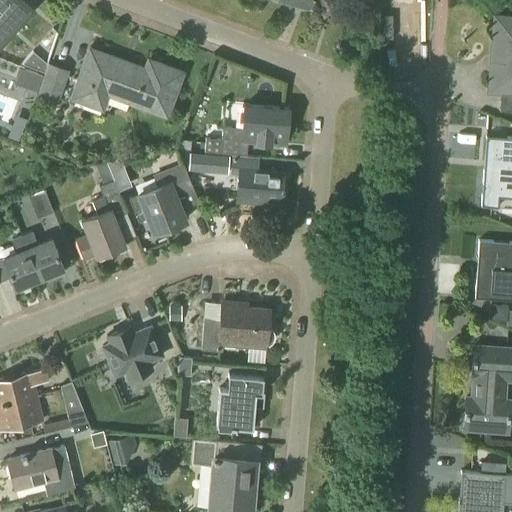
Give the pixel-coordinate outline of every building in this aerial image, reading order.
[(0,0),(0,27),(22,3),(18,0),(0,0)] [(276,0),(304,10),(307,0),(276,0)] [(511,18),(492,17),(487,93),(511,94),(511,18)] [(144,68),(88,48),(70,98),(101,109),(106,94),(165,116),(181,72),(147,59),(144,68)] [(22,63),(43,72),(46,64),(32,51),(22,63)] [(57,103),(69,70),(47,62),(35,96),(57,103)] [(283,146),(286,110),(249,107),(248,123),(240,123),(240,128),(221,127),(219,153),(246,155),(247,143),(283,146)] [(480,206),(497,207),(498,197),(511,197),(511,137),(506,137),(506,146),(492,145),(491,170),(482,170),(480,206)] [(279,206),(281,173),(257,171),(258,157),(231,154),(229,176),(236,176),(234,202),(279,206)] [(95,255),(122,245),(112,218),(126,212),(106,161),(94,163),(102,184),(98,186),(102,196),(91,201),(96,213),(81,219),(87,234),(75,239),(82,258),(95,253),(95,255)] [(154,224),(157,231),(183,220),(171,193),(191,184),(182,162),(152,174),(157,186),(128,198),(137,220),(144,217),(148,227),(154,224)] [(42,190),(51,212),(53,211),(53,210),(58,208),(50,186),(42,190)] [(36,218),(51,212),(42,190),(27,195),(36,218)] [(19,235),(37,279),(49,274),(51,279),(62,274),(61,270),(49,240),(37,245),(31,230),(19,235)] [(28,283),(37,279),(19,235),(10,239),(16,253),(1,259),(13,289),(15,288),(17,292),(30,287),(28,283)] [(511,295),(511,243),(478,241),(476,258),(475,258),(475,259),(482,260),(481,274),(475,274),(474,299),(490,300),(491,294),(511,295)] [(266,324),(267,311),(237,308),(237,304),(221,303),(220,320),(203,319),(201,351),(219,352),(220,342),(264,346),(264,344),(267,344),(269,344),(270,342),(272,341),(273,339),(274,336),(274,334),(273,332),(272,328),(269,326),(266,324)] [(506,322),(507,306),(489,305),(488,321),(506,322)] [(110,342),(102,345),(115,375),(125,371),(128,378),(152,368),(149,361),(163,355),(150,325),(125,336),(121,329),(107,335),(110,342)] [(511,381),(511,349),(473,347),(471,378),(473,379),(471,399),(465,398),(463,430),(507,433),(509,401),(503,401),(505,381),(511,381)] [(178,356),(177,375),(190,375),(191,357),(178,356)] [(0,405),(35,396),(32,385),(48,381),(46,369),(0,380),(0,405)] [(259,411),(262,377),(228,374),(226,390),(219,390),(215,427),(251,430),(253,410),(259,411)] [(66,413),(82,408),(71,380),(59,385),(66,413)] [(35,396),(0,405),(0,432),(41,422),(35,396)] [(82,408),(66,413),(70,427),(88,422),(82,408)] [(120,464),(125,462),(136,445),(133,434),(119,437),(108,441),(113,463),(120,464)] [(235,441),(193,438),(191,462),(211,464),(207,510),(209,510),(209,511),(224,511),(225,511),(230,511),(250,511),(255,459),(234,458),(235,441)] [(54,471),(48,450),(5,461),(13,490),(44,482),(47,495),(87,484),(82,464),(54,471)] [(501,511),(502,500),(499,500),(501,473),(480,472),(479,498),(458,497),(456,511),(501,511)]
